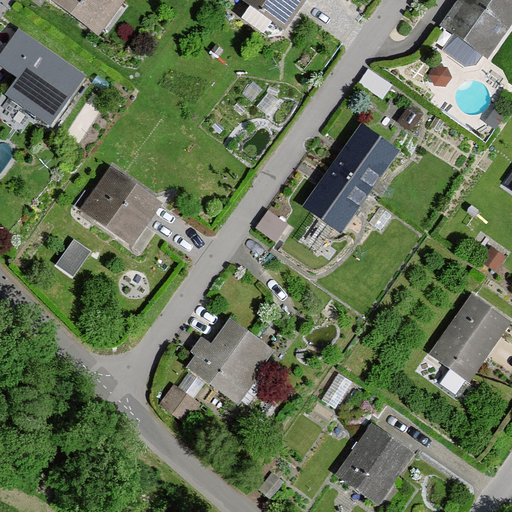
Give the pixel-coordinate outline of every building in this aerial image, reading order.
[(121,0),(56,0),(50,8),(93,39),(121,0)] [(306,0),(231,0),(230,1),(285,35),(306,0)] [(511,21),(511,6),(502,0),(460,0),(439,34),(485,64),(511,21)] [(81,82),(17,36),(0,58),(0,72),(12,81),(0,98),(0,100),(44,132),(81,82)] [(329,172),(366,197),(394,155),(357,130),(329,172)] [(159,208),(106,172),(76,216),(130,252),(159,208)] [(366,197),(329,172),(301,215),(338,239),(366,197)] [(285,228),(266,216),(253,235),(272,248),(285,228)] [(59,260),(76,271),(92,247),(75,236),(59,260)] [(509,329),(469,301),(426,360),(466,388),(509,329)] [(273,358),(227,323),(188,374),(235,409),(273,358)] [(200,407),(171,387),(156,409),(186,428),(200,407)] [(410,459),(368,430),(332,483),(374,511),(410,459)]
